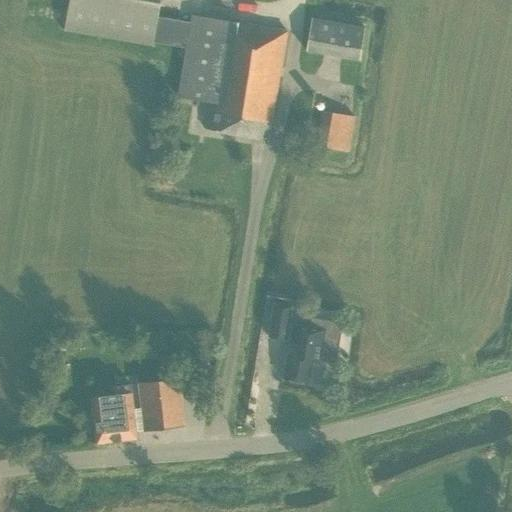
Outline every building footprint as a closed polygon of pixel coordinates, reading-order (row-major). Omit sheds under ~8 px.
[(157,17),(158,9),(159,0),(68,0),(64,29),(153,45),(154,42),(186,47),(185,50),(186,50),(178,96),(209,102),(204,128),(267,139),(286,30),(237,21),(237,22),(192,15),(191,23),(157,17)] [(311,18),(306,50),(358,59),(364,26),(311,18)] [(348,151),(354,116),(322,110),(315,145),(348,151)] [(293,307),(274,304),(269,337),(287,340),(293,307)] [(292,324),(288,348),(283,378),(307,382),(311,360),(321,361),(326,329),(292,324)] [(178,377),(176,377),(138,382),(141,407),(133,407),(130,382),(112,385),(114,394),(90,397),(96,442),(137,437),(136,430),(183,424),(178,377)]
